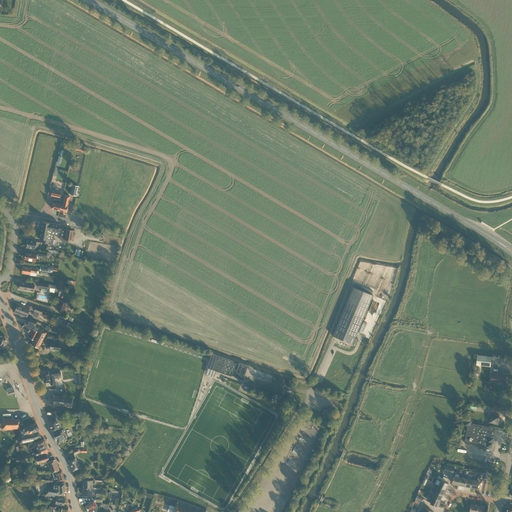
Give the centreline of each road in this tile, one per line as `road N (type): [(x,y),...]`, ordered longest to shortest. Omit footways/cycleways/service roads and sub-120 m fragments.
road 1 (secondary): [(511,251),(86,0)]
road 2 (track): [(511,347),(429,338),(399,435),(362,511)]
road 3 (tertiary): [(77,511),(0,298)]
road 4 (unclassified): [(243,511),(282,458),(314,383)]
